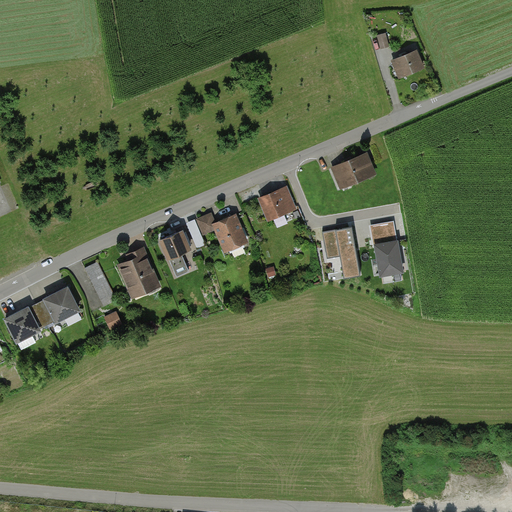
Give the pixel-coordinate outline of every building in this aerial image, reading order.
[(383,46),(391,44),(387,31),(379,33),(383,46)] [(426,67),(419,52),(393,62),(399,78),(426,67)] [(369,154),(333,169),(341,189),(377,175),(369,154)] [(288,185),(260,197),(271,221),(275,220),(278,228),(289,223),(285,215),(298,209),(288,185)] [(249,242),(238,215),(216,223),(212,212),(197,218),(204,235),(216,230),(226,252),(249,242)] [(196,220),(188,223),(198,249),(207,246),(196,220)] [(393,222),(373,225),(382,273),(401,270),(393,222)] [(352,227),(323,232),(326,251),(340,249),(345,277),(360,274),(352,227)] [(185,231),(162,240),(169,259),(192,250),(185,231)] [(130,261),(118,265),(131,298),(162,286),(146,247),(127,254),(130,261)] [(98,262),(85,269),(104,306),(117,299),(98,262)] [(71,288),(7,320),(18,344),(83,311),(71,288)] [(118,310),(106,315),(111,326),(123,321),(118,310)]
